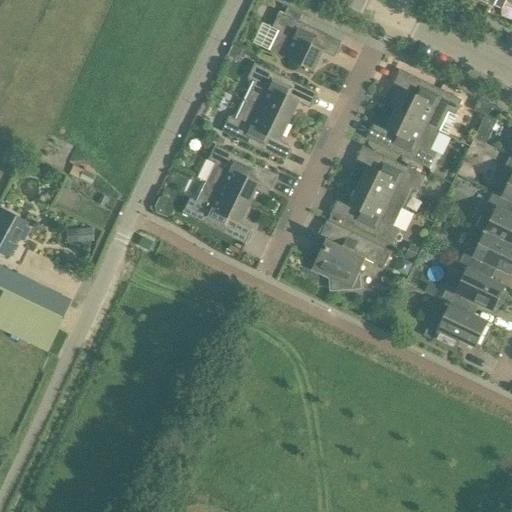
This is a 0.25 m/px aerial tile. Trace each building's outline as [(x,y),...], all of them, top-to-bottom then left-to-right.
[(479,0),(493,7),(494,5),(502,9),(505,0),(479,0)] [(279,31),(269,51),(313,72),(323,52),(335,58),(342,42),(299,22),(303,15),(288,8),(285,15),(279,12),(272,28),(279,31)] [(243,50),(233,45),(228,55),(238,60),(243,50)] [(254,82),(245,101),(289,122),(298,103),(310,108),(318,93),(255,63),(247,79),(254,82)] [(404,91),(395,110),(439,131),(448,112),(455,115),(462,100),(400,70),(392,85),(404,91)] [(280,141),(289,122),(245,101),(236,120),(229,117),(222,132),(284,162),(292,147),(280,141)] [(430,150),(439,131),(395,110),(386,129),(374,123),(366,139),(429,169),(437,153),(430,150)] [(474,138),(485,144),(497,120),(485,115),(474,138)] [(215,164),(206,183),(250,204),(259,185),(271,191),(278,175),(216,145),(208,161),(215,164)] [(367,167),(358,186),(402,208),(411,188),(418,192),(426,176),(363,146),(356,162),(367,167)] [(509,182),(502,196),(511,200),(511,156),(510,156),(500,178),(509,182)] [(69,175),(92,185),(96,176),(73,166),(69,175)] [(241,223),(250,204),(206,183),(197,202),(190,199),(182,214),(245,244),(252,229),(241,223)] [(393,227),(402,208),(358,186),(349,205),(337,200),(330,215),(393,245),(400,230),(393,227)] [(491,219),(484,232),(511,245),(511,200),(502,196),(493,192),(482,215),(491,219)] [(101,196),(98,203),(104,206),(108,199),(101,196)] [(172,216),(174,211),(170,199),(165,196),(160,198),(155,208),(156,213),(166,218),(172,216)] [(0,328),(48,352),(73,301),(0,266),(0,253),(10,258),(20,238),(24,241),(30,230),(25,228),(28,223),(5,211),(0,221),(0,328)] [(331,290),(359,288),(358,274),(365,259),(383,268),(391,251),(327,220),(319,237),(327,240),(312,270),(333,280),(333,284),(331,284),(331,290)] [(82,229),(84,243),(94,242),(93,228),(82,229)] [(458,264),(467,269),(483,276),(489,264),(511,275),(511,271),(511,245),(484,232),(478,246),(469,242),(458,264)] [(144,247),(147,240),(141,237),(138,244),(144,247)] [(411,245),(406,256),(414,260),(419,249),(411,245)] [(412,264),(403,260),(397,271),(406,275),(412,264)] [(450,305),(450,304),(466,312),(471,301),(493,311),(495,307),(498,309),(503,301),(506,292),(503,291),(505,287),(483,276),(467,269),(460,283),(451,278),(441,301),(450,305)] [(427,285),(424,293),(434,297),(438,290),(427,285)] [(473,316),(466,312),(450,304),(450,305),(443,319),(434,314),(423,336),(455,351),(461,340),(476,347),(478,343),(480,345),(484,340),(485,338),(487,333),(488,328),(486,327),(488,323),(473,316)]
